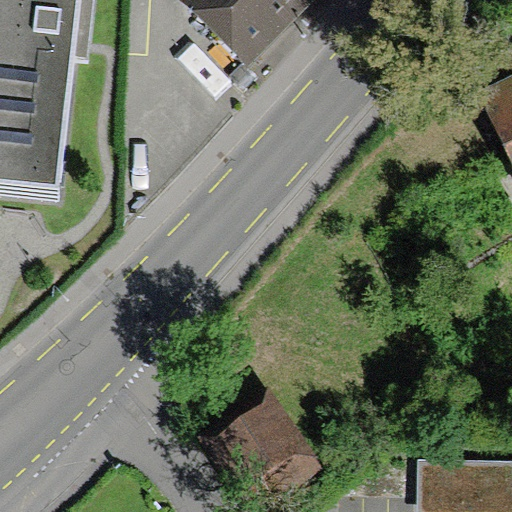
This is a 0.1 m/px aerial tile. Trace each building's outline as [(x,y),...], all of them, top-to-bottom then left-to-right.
[(76,0),(0,0),(0,198),(52,205),(76,0)] [(309,0),(204,0),(191,15),(248,67),(309,0)] [(511,81),(461,105),(511,218),(511,81)] [(273,389),(205,436),(254,508),(323,461),(273,389)] [(421,498),(420,511),(511,511),(511,465),(421,464),(421,498)]
